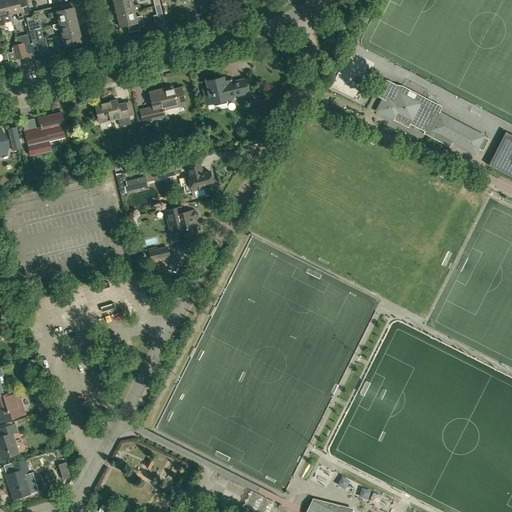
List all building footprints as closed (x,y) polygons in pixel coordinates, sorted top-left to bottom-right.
[(11,21),(6,0),(0,0),(0,25),(5,24),(4,23),(11,21)] [(6,0),(11,21),(10,14),(17,13),(19,21),(24,20),(23,15),(28,14),(24,0),(6,0)] [(126,0),(114,3),(117,15),(135,10),(140,9),(139,4),(133,6),(132,0),(126,0)] [(56,12),(48,14),(49,19),(57,17),(59,24),(77,19),(79,19),(77,12),(75,13),(72,2),(60,5),(61,11),(56,12)] [(140,9),(135,10),(117,15),(120,27),(128,25),(130,32),(139,30),(138,27),(143,26),(141,16),(136,17),(135,11),(140,9)] [(59,24),(52,25),(53,29),(55,30),(60,29),(62,35),(79,31),(77,19),(59,24)] [(79,31),(62,35),(65,47),(82,43),(79,31)] [(16,59),(27,57),(24,45),(23,43),(13,45),(16,59)] [(41,53),(38,44),(30,46),(30,44),(24,45),(27,57),(41,53)] [(208,89),(203,90),(207,105),(233,99),(232,96),(249,92),(246,79),(229,83),(229,81),(224,82),(223,77),(206,81),(208,89)] [(382,99),(376,111),(408,127),(410,124),(424,131),(423,133),(450,147),(453,142),(475,153),(478,148),(483,151),(489,139),(484,137),(484,136),(439,113),(434,122),(431,121),(439,105),(423,97),(420,103),(400,92),(401,89),(395,86),(396,85),(386,80),(378,97),(382,99)] [(166,88),(149,92),(153,109),(140,112),(144,124),(166,119),(164,109),(186,104),(182,88),(167,91),(166,88)] [(129,116),(126,103),(119,104),(118,100),(95,105),(99,121),(106,119),(107,121),(118,119),(120,126),(131,124),(129,116)] [(41,128),(25,132),(28,146),(28,150),(29,156),(51,151),(49,141),(65,137),(62,125),(65,124),(62,113),(39,118),(41,128)] [(22,149),(16,127),(15,127),(9,129),(8,129),(13,151),(22,149)] [(0,154),(1,156),(7,154),(10,145),(2,131),(0,131),(0,154)] [(511,135),(505,132),(488,165),(511,177),(511,135)] [(156,180),(176,175),(173,162),(153,168),(156,180)] [(200,164),(188,167),(185,167),(186,172),(189,171),(190,177),(187,178),(185,180),(186,185),(188,186),(191,185),(193,198),(207,195),(205,188),(213,186),(210,172),(202,174),(200,164)] [(129,191),(140,188),(137,178),(125,180),(126,186),(124,186),(125,193),(129,192),(129,191)] [(177,211),(177,209),(166,212),(172,241),(178,239),(178,241),(180,240),(185,239),(185,241),(186,243),(187,244),(189,245),(191,244),(193,243),(193,241),(193,239),(193,237),(197,236),(194,220),(195,220),(197,219),(198,217),(198,215),(197,213),(195,212),(194,212),(192,212),(191,208),(177,211)] [(167,246),(148,250),(151,260),(155,259),(170,255),(167,246)] [(5,395),(0,396),(0,422),(0,424),(5,422),(11,420),(26,415),(24,407),(21,399),(18,390),(13,391),(7,393),(4,394),(5,395)] [(0,429),(2,436),(0,436),(0,455),(1,459),(19,453),(13,434),(18,432),(15,424),(0,429)] [(150,469),(154,462),(148,459),(145,466),(150,469)] [(7,475),(6,475),(13,499),(31,494),(37,492),(32,473),(30,474),(25,460),(13,464),(16,472),(7,475)] [(70,477),(66,462),(58,465),(63,480),(70,477)] [(351,511),(352,509),(340,505),(338,508),(329,503),(327,507),(313,499),(307,511),(306,511),(351,511)]
